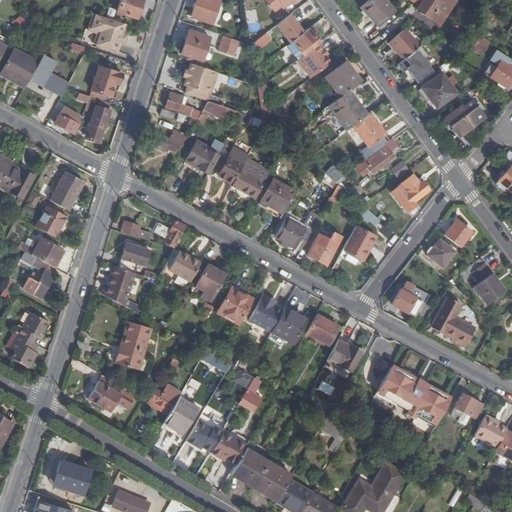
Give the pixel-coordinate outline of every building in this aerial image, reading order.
[(120,0),(116,13),(137,20),(143,0),(120,0)] [(213,0),(197,0),(194,10),(196,11),(194,18),(212,24),(213,23),(220,2),(213,0)] [(293,0),(264,0),(273,11),(277,8),(279,11),(293,0)] [(383,0),(369,0),(362,7),(373,18),(371,20),(378,27),(395,11),(383,0)] [(423,0),(418,7),(416,11),(429,20),(431,19),(436,22),(434,25),(438,27),(451,6),(454,8),(456,5),(453,3),(454,2),(450,0),(423,0)] [(220,2),(213,23),(218,25),(225,4),(220,2)] [(373,18),(362,7),(360,9),(371,20),(373,18)] [(96,15),(91,29),(100,32),(96,46),(115,52),(118,44),(121,33),(124,25),(96,15)] [(292,43),(303,34),(290,16),(275,27),(288,45),(292,43)] [(292,43),(302,56),(317,45),(318,45),(319,45),(320,45),(313,37),(317,34),(312,27),(303,34),(292,43)] [(419,46),(405,30),(388,44),(394,50),(395,50),(404,60),(419,46)] [(210,38),(189,31),(181,55),(202,61),(210,38)] [(126,35),(121,33),(118,44),(122,45),(126,35)] [(245,42),(248,36),(241,33),(238,39),(245,42)] [(254,43),(259,49),(271,40),(266,34),(254,43)] [(239,42),(221,36),(219,42),(222,43),(219,52),(233,57),(239,42)] [(483,54),(490,43),(480,37),(473,48),(483,54)] [(250,46),(252,55),(259,49),(254,43),(250,46)] [(71,44),(70,51),(84,53),(85,47),(71,44)] [(302,56),(297,61),(311,79),(331,64),(326,57),(329,54),(323,47),(321,49),(317,45),(302,56)] [(421,45),(419,46),(404,60),(398,65),(403,72),(407,69),(418,84),(434,72),(425,61),(430,57),(421,45)] [(0,72),(0,75),(24,88),(28,80),(37,63),(12,50),(0,72)] [(506,88),(511,79),(511,68),(507,65),(510,61),(496,52),(490,61),(498,66),(490,78),(506,88)] [(55,63),(42,56),(37,63),(28,80),(60,98),(65,89),(68,84),(49,74),(55,63)] [(324,79),(339,99),(348,92),(359,84),(355,77),(345,63),(324,79)] [(207,94),(215,72),(191,64),(188,73),(186,77),(184,86),(186,87),(184,94),(208,102),(210,95),(207,94)] [(104,95),(110,97),(114,83),(118,84),(121,75),(98,67),(90,90),(104,95)] [(457,94),(442,74),(421,89),(437,109),(457,94)] [(0,75),(0,78),(22,90),(24,88),(0,75)] [(114,83),(110,97),(114,98),(118,84),(114,83)] [(264,85),(257,87),(261,116),(268,111),(264,85)] [(104,95),(90,90),(87,97),(88,97),(98,100),(101,101),(104,95)] [(339,99),(328,107),(346,132),(366,117),(348,92),(339,99)] [(178,113),(177,114),(194,119),(196,120),(198,120),(200,114),(193,111),(193,110),(183,107),(186,99),(170,93),(165,109),(178,113)] [(98,100),(92,115),(106,119),(111,104),(101,101),(98,100)] [(458,138),(475,125),(474,123),(483,116),(470,100),(444,120),(458,138)] [(208,102),(198,120),(195,124),(201,127),(209,113),(221,120),(224,115),(238,121),(241,114),(208,102)] [(261,116),(262,120),(266,124),(281,136),(284,139),(298,129),(276,105),(268,111),(261,116)] [(52,123),(73,134),(77,125),(68,120),(72,113),(61,107),(57,114),(52,123)] [(173,113),(162,109),(160,116),(171,120),(173,113)] [(251,117),(241,114),(238,121),(237,122),(247,127),(251,117)] [(98,143),(106,119),(92,115),(87,130),(90,131),(87,139),(98,143)] [(361,162),(367,158),(389,141),(385,137),(386,136),(370,115),(353,128),(369,149),(357,157),(361,162)] [(474,123),(475,125),(484,118),(483,116),(474,123)] [(179,146),(182,148),(186,142),(182,139),(183,136),(175,132),(169,141),(156,133),(150,143),(167,152),(168,150),(174,154),(179,146)] [(284,139),(281,136),(274,149),(280,153),(287,141),(284,139)] [(199,170),(208,175),(220,154),(211,149),(197,142),(186,162),(195,168),(198,163),(201,165),(199,170)] [(214,142),(211,149),(220,154),(223,147),(214,142)] [(361,162),(356,166),(363,177),(370,171),(372,174),(394,157),(386,146),(369,159),(367,158),(361,162)] [(218,176),(225,181),(233,185),(243,166),(246,160),(248,157),(233,148),(226,160),(224,159),(218,169),(221,171),(219,174),(218,176)] [(0,184),(12,163),(0,156),(0,184)] [(246,174),(264,184),(270,172),(246,160),(243,166),(248,169),(246,174)] [(25,170),(12,163),(0,184),(0,187),(21,198),(33,176),(25,172),(25,170)] [(405,171),(399,164),(389,173),(395,180),(405,171)] [(232,187),(255,200),(264,184),(246,174),(248,169),(243,166),(233,185),(232,187)] [(511,192),(511,167),(499,181),(511,192)] [(49,201),(67,211),(75,198),(72,197),(81,181),(65,172),(49,201)] [(413,202),(428,191),(421,181),(418,184),(412,176),(399,185),(400,186),(392,193),(406,211),(415,204),(413,202)] [(72,197),(75,198),(75,199),(84,183),(81,181),(72,197)] [(260,203),(282,215),(294,193),(272,181),(260,203)] [(337,186),(330,198),(338,202),(345,190),(337,186)] [(38,196),(31,193),(25,203),(32,207),(38,196)] [(34,227),(54,238),(66,218),(46,207),(34,227)] [(288,244),(300,251),(319,217),(312,213),(304,227),(305,228),(304,231),(285,220),(276,238),(281,241),(280,245),(285,248),(288,244)] [(125,221),(122,232),(150,241),(153,234),(139,229),(140,226),(125,221)] [(186,227),(176,221),(171,230),(159,223),(155,232),(166,238),(164,243),(173,249),(186,227)] [(445,237),(459,248),(471,233),(456,222),(445,237)] [(355,227),(342,250),(360,260),(368,246),(370,247),(375,238),(355,227)] [(329,240),(319,234),(307,256),(326,266),(341,238),(333,233),(329,240)] [(23,253),(52,269),(58,259),(56,258),(60,250),(40,239),(37,244),(35,243),(31,249),(23,245),(20,251),(23,253)] [(455,253),(439,240),(426,256),(443,269),(455,253)] [(119,268),(133,273),(135,273),(138,264),(145,266),(150,252),(126,244),(119,268)] [(368,246),(360,260),(363,261),(370,247),(368,246)] [(169,270),(190,282),(200,264),(179,251),(169,270)] [(30,257),(23,253),(19,261),(37,271),(39,268),(42,264),(30,257)] [(482,267),(478,261),(459,275),(465,283),(474,277),(479,284),(474,288),(486,304),(504,291),(484,265),(482,267)] [(54,270),(42,264),(39,268),(41,270),(43,271),(51,275),(54,270)] [(206,266),(194,287),(202,292),(199,297),(210,303),(223,279),(214,274),(215,271),(206,266)] [(106,284),(102,294),(122,306),(133,273),(119,268),(114,267),(108,285),(106,284)] [(52,276),(51,275),(43,271),(42,274),(37,283),(28,278),(22,290),(40,299),(52,276)] [(144,277),(156,281),(159,275),(146,271),(144,277)] [(18,280),(10,277),(2,292),(9,296),(18,280)] [(202,292),(194,287),(191,293),(199,297),(202,292)] [(232,288),(231,288),(217,313),(239,325),(253,300),(246,296),(244,298),(231,290),(232,288)] [(415,299),(400,291),(391,306),(414,318),(422,303),(420,302),(415,299)] [(284,309),(285,307),(263,295),(249,321),(270,333),(284,309)] [(461,307),(447,299),(432,327),(465,346),(474,329),(455,319),(461,307)] [(198,319),(205,322),(212,308),(206,305),(198,319)] [(270,333),(267,340),(276,345),(280,338),(282,339),(289,342),(302,319),(284,309),(270,333)] [(338,327),(316,315),(306,334),(327,346),(338,327)] [(152,328),(127,321),(121,343),(111,340),(105,360),(139,370),(152,328)] [(0,331),(0,346),(16,356),(20,349),(21,350),(23,348),(21,347),(24,342),(22,342),(25,337),(17,333),(15,338),(6,333),(6,334),(0,331)] [(351,349),(339,342),(329,360),(351,372),(361,353),(351,347),(351,349)] [(252,354),(237,345),(233,352),(242,357),(240,361),(244,363),(246,359),(248,360),(252,354)] [(203,356),(228,369),(230,364),(221,359),(206,351),(203,356)] [(182,364),(174,358),(168,367),(177,372),(182,364)] [(417,382),(391,367),(379,391),(410,408),(406,414),(415,419),(418,413),(438,424),(450,400),(425,386),(426,383),(419,379),(417,382)] [(255,378),(241,370),(235,381),(249,388),(255,378)] [(111,413),(126,389),(103,376),(89,399),(111,413)] [(249,388),(241,403),(243,404),(239,411),(238,411),(230,424),(245,433),(257,413),(252,409),(259,396),(250,390),(252,386),(253,387),(258,379),(255,378),(249,388)] [(322,381),(318,390),(331,396),(335,387),(322,381)] [(171,411),(179,396),(181,393),(167,384),(161,393),(156,390),(150,399),(171,411)] [(476,420),(483,406),(463,395),(455,409),(457,410),(459,412),(458,413),(460,415),(462,413),(476,420)] [(168,415),(161,426),(175,434),(177,431),(182,434),(198,407),(179,396),(171,411),(168,415)] [(148,403),(168,415),(171,411),(150,399),(148,403)] [(226,427),(202,413),(198,419),(213,428),(214,426),(223,432),(223,431),(226,427)] [(0,442),(10,423),(0,417),(0,442)] [(332,419),(326,417),(320,428),(336,438),(330,448),(336,452),(350,429),(332,419)] [(498,427),(499,425),(485,417),(484,419),(498,427)] [(198,419),(186,441),(195,446),(196,444),(202,447),(211,453),(223,432),(214,426),(213,428),(198,419)] [(505,432),(507,429),(499,425),(498,427),(484,419),(475,436),(497,448),(505,432)] [(223,431),(223,432),(211,453),(210,453),(219,458),(220,455),(235,464),(245,449),(247,445),(223,431)] [(511,435),(505,432),(497,448),(494,452),(511,461),(511,435)] [(188,470),(198,450),(184,442),(173,462),(188,470)] [(234,467),(231,471),(247,480),(246,483),(253,488),(268,462),(245,449),(235,464),(234,467)] [(220,455),(219,458),(234,467),(235,464),(220,455)] [(83,494),(84,493),(90,472),(60,462),(53,485),(65,489),(65,488),(83,494)] [(268,462),(253,488),(262,493),(263,490),(278,499),(289,481),(292,476),(268,462)] [(392,511),(401,498),(393,494),(405,474),(385,463),(370,487),(359,481),(341,511),(342,511),(362,511),(365,508),(371,511),(392,511)] [(446,473),(433,466),(430,472),(442,479),(443,479),(446,473)] [(427,474),(419,469),(414,476),(422,481),(427,474)] [(231,471),(230,474),(246,483),(247,480),(231,471)] [(132,491),(136,483),(118,474),(114,483),(132,491)] [(300,511),(311,495),(289,481),(278,499),(300,511)] [(263,490),(262,493),(277,501),(278,499),(263,490)] [(147,511),(150,506),(118,493),(112,507),(124,511),(147,511)] [(331,511),(335,507),(312,493),(311,495),(300,511),(331,511)] [(300,511),(278,499),(277,501),(295,511),(300,511)]
